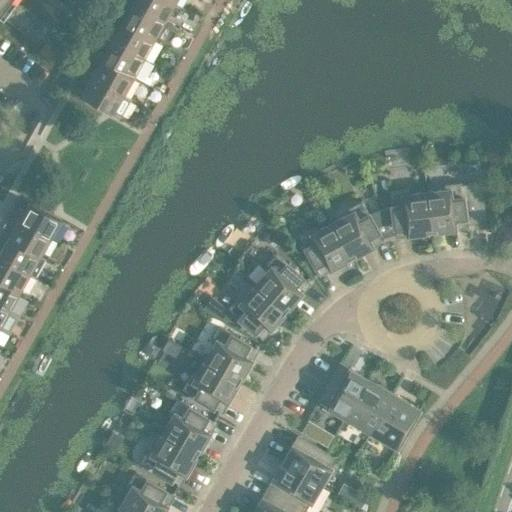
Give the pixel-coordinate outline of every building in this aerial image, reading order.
[(0,0),(0,12),(9,0),(0,0)] [(126,24),(154,39),(165,21),(127,0),(125,0),(121,8),(132,14),(126,24)] [(127,0),(165,21),(175,3),(169,0),(127,0)] [(106,35),(144,57),(154,39),(126,24),(121,33),(110,27),(106,35)] [(106,60),(134,76),(144,57),(106,35),(100,44),(111,51),(106,60)] [(85,71),(124,94),(134,76),(106,60),(100,70),(89,64),(85,71)] [(121,118),(132,99),(124,94),(85,71),(80,81),(90,87),(85,97),(87,98),(86,100),(104,110),(105,108),(121,118)] [(426,191),(432,231),(467,226),(467,224),(487,221),(482,182),(462,184),(461,182),(446,184),(444,186),(444,189),(426,191)] [(396,236),(432,231),(426,191),(409,194),(409,191),(406,189),(390,191),(392,205),(380,209),(389,235),(396,233),(396,236)] [(11,215),(50,237),(61,218),(52,214),(54,212),(50,210),(51,208),(36,200),(34,203),(29,200),(25,207),(18,203),(11,215)] [(352,257),(384,240),(382,237),(389,235),(380,209),(369,213),(362,200),(348,208),(347,211),(348,213),(333,222),(352,257)] [(8,237),(40,255),(50,237),(11,215),(7,223),(13,227),(8,237)] [(352,257),(333,222),(317,230),(316,228),(313,227),(299,234),(320,274),(352,257)] [(46,259),(40,255),(8,237),(2,247),(0,245),(0,256),(30,274),(36,277),(46,259)] [(268,270),(256,284),(286,310),(310,283),(276,253),(265,265),(265,268),(268,270)] [(0,280),(19,292),(30,274),(0,256),(0,280)] [(0,305),(9,310),(19,292),(0,280),(0,305)] [(286,310),(256,284),(245,297),(242,295),(239,295),(229,308),(263,337),(286,310)] [(0,329),(9,334),(19,316),(9,310),(0,305),(0,329)] [(205,360),(240,380),(258,349),(219,326),(211,340),(212,343),(214,345),(205,360)] [(240,380),(205,360),(196,375),(194,374),(191,374),(183,388),(222,411),(240,380)] [(345,416),(367,378),(340,362),(318,401),(345,416)] [(371,431),(393,393),(367,378),(345,416),(371,431)] [(393,393),(371,431),(397,446),(419,408),(393,393)] [(163,433),(198,453),(216,421),(177,399),(169,413),(170,416),(172,417),(163,433)] [(198,453),(163,433),(154,448),(152,446),(149,447),(141,461),(180,484),(198,453)] [(283,462),(321,484),(336,457),(298,435),(283,462)] [(321,484),(283,462),(268,488),(306,510),(321,484)] [(121,505),(132,511),(163,511),(174,494),(135,471),(127,485),(128,488),(130,490),(121,505)] [(304,511),(306,510),(268,488),(253,511),(304,511)]
